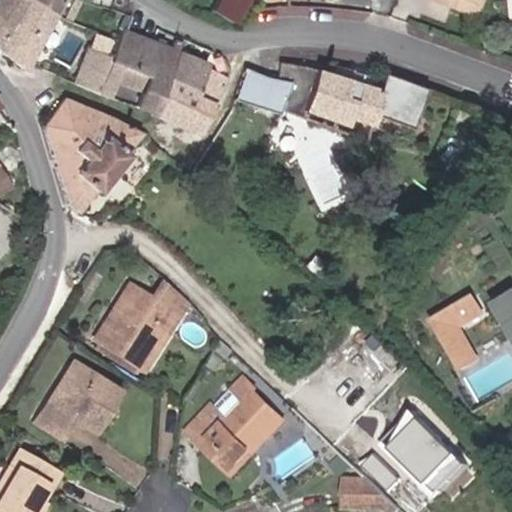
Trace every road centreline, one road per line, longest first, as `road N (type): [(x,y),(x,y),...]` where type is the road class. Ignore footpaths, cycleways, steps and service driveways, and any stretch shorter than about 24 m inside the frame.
road 1 (residential): [(154,0),(217,44),(307,28),(412,50),(511,89)]
road 2 (residential): [(0,369),(39,289),(50,219),(21,110),(0,80)]
